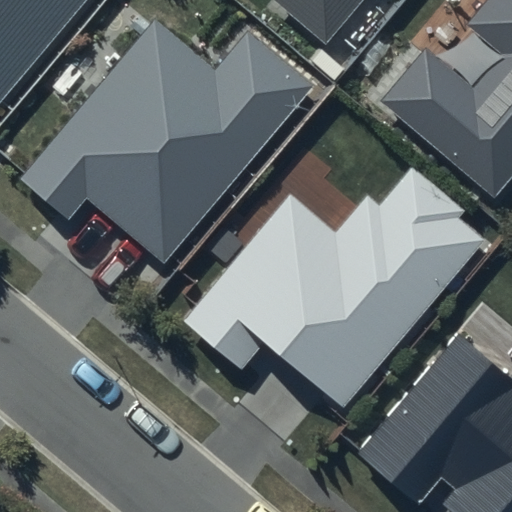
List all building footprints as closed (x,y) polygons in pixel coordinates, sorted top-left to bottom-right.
[(0,0),(0,104),(87,0),(0,0)] [(276,0),(328,41),(360,0),(276,0)] [(511,0),(489,0),(470,23),(505,52),(470,94),(423,54),(384,101),(498,194),(511,177),(511,0)] [(214,68),(155,19),(21,178),(68,218),(87,195),(165,260),(313,85),(247,29),(214,68)] [(336,233),(293,198),(191,320),(239,360),(262,332),(346,402),(484,237),(462,219),(468,212),(412,165),(380,203),(368,194),(336,233)] [(511,511),(511,377),(459,332),(358,451),(419,502),(431,488),(458,511),(511,511)]
